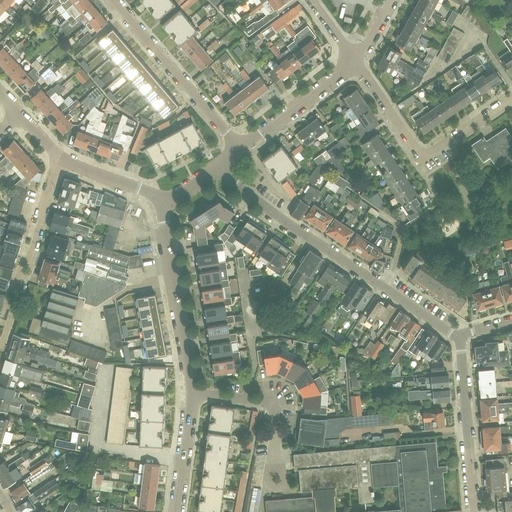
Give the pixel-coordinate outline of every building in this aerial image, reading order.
[(9,5),(13,0),(0,0),(0,3),(6,9),(11,13),(17,19),(20,16),(14,10),(14,9),(9,5)] [(48,2),(45,0),(37,0),(31,7),(37,14),(48,2)] [(66,9),(76,0),(58,0),(54,4),(48,9),(51,12),(61,4),(66,9)] [(67,19),(60,25),(62,28),(69,22),(92,3),(88,0),(76,0),(66,9),(71,15),(67,19)] [(141,0),(158,19),(175,4),(171,0),(141,0)] [(187,0),(181,5),(185,10),(197,0),(187,0)] [(279,14),(276,9),(287,2),(285,0),(265,0),(263,2),(265,5),(270,12),(259,20),(254,22),(244,29),(249,35),(279,14)] [(437,0),(419,0),(417,5),(431,12),(433,14),(432,15),(441,20),(442,18),(443,16),(435,12),(436,11),(435,9),(433,8),(437,0)] [(475,0),(471,6),(476,10),(481,3),(476,0),(475,0)] [(92,3),(69,22),(72,26),(78,21),(85,15),(89,21),(99,12),(92,3)] [(424,25),(431,12),(417,5),(410,17),(424,25)] [(467,5),(461,16),(466,19),(472,9),(470,7),(467,5)] [(281,17),(286,24),(288,22),(296,17),(299,14),(294,7),(290,9),(281,17)] [(472,9),(466,19),(471,22),(477,12),(472,9)] [(180,45),(192,35),(198,30),(180,10),(162,25),(180,45)] [(229,13),(237,23),(241,19),(233,10),(229,13)] [(458,13),(453,10),(447,21),(452,24),(458,13)] [(89,21),(86,24),(91,30),(94,27),(97,30),(107,22),(99,12),(89,21)] [(477,12),(471,22),(475,25),(482,15),(477,12)] [(17,19),(11,13),(10,14),(6,18),(13,24),(17,19)] [(482,15),(475,25),(480,29),(487,18),(482,15)] [(417,37),(424,25),(410,17),(403,29),(417,37)] [(208,18),(199,26),(202,29),(211,21),(208,18)] [(487,18),(480,29),(485,32),(492,22),(487,18)] [(492,22),(485,32),(490,35),(497,25),(492,22)] [(271,24),(261,31),(267,39),(277,32),(271,24)] [(113,27),(97,41),(99,43),(100,43),(105,49),(120,36),(117,33),(118,33),(113,27)] [(296,37),(294,38),(296,41),(297,42),(299,41),(311,57),(321,49),(318,45),(315,41),(313,39),(317,37),(310,28),(298,36),(296,33),(294,35),(296,37)] [(454,28),(451,33),(462,39),(465,34),(454,28)] [(419,38),(417,37),(403,29),(396,41),(410,49),(414,42),(416,44),(418,40),(427,45),(429,40),(421,36),(419,38)] [(47,30),(42,34),(47,39),(51,36),(52,35),(48,31),(47,30)] [(83,45),(92,37),(88,32),(79,40),(83,45)] [(262,37),(258,33),(250,39),(253,44),(262,37)] [(451,33),(448,38),(459,44),(462,39),(451,33)] [(187,53),(199,43),(192,35),(180,45),(187,53)] [(120,36),(105,49),(112,56),(126,44),(120,36)] [(0,63),(1,65),(23,45),(28,41),(25,38),(15,47),(13,45),(10,48),(6,44),(7,44),(3,40),(0,42),(0,63)] [(448,38),(445,43),(456,49),(459,44),(448,38)] [(217,39),(207,47),(210,51),(220,43),(217,39)] [(301,64),(311,57),(299,41),(297,42),(296,41),(288,47),(289,48),(293,53),(301,64)] [(194,62),(206,51),(199,43),(187,53),(194,62)] [(445,43),(442,48),(448,51),(453,54),(456,49),(445,43)] [(126,44),(112,56),(118,64),(133,52),(126,44)] [(21,53),(26,48),(23,45),(1,65),(9,73),(19,64),(15,59),(21,53)] [(238,45),(233,50),(237,55),(243,51),(238,45)] [(415,67),(398,58),(401,53),(389,46),(384,56),(399,65),(398,67),(402,69),(404,65),(408,67),(407,69),(412,72),(422,77),(427,70),(417,64),(415,67)] [(301,64),(293,53),(289,48),(278,56),(278,57),(280,55),(292,71),(301,64)] [(441,51),(437,57),(443,60),(448,51),(442,48),(441,51)] [(206,51),(194,62),(201,70),(213,59),(206,51)] [(448,51),(443,60),(448,63),(453,54),(448,51)] [(133,52),(118,64),(125,72),(139,59),(133,52)] [(473,64),(473,65),(474,64),(476,67),(480,65),(482,68),(480,70),(491,86),(501,80),(493,68),(488,72),(475,53),(471,56),(475,63),(473,64)] [(510,74),(511,72),(511,54),(502,62),(510,74)] [(282,79),(292,71),(280,55),(278,57),(278,56),(275,58),(279,64),(274,68),(282,79)] [(393,68),(404,74),(407,69),(408,67),(404,65),(402,69),(398,67),(399,65),(384,56),(378,67),(390,73),(393,68)] [(471,66),(473,64),(475,63),(471,56),(466,59),(471,66)] [(430,64),(419,58),(417,63),(427,69),(430,64)] [(139,59),(125,72),(131,79),(146,67),(139,59)] [(42,66),(39,62),(33,67),(37,71),(42,66)] [(17,82),(27,73),(19,64),(9,73),(17,82)] [(456,65),(451,69),(456,75),(454,77),(456,80),(460,78),(463,81),(461,83),(472,99),(482,93),(470,76),(466,79),(463,76),(456,65)] [(478,71),(470,76),(482,93),(491,86),(480,70),(482,68),(480,65),(476,67),(476,68),(478,71)] [(53,71),(49,66),(40,74),(44,79),(53,71)] [(146,67),(131,79),(138,87),(153,74),(146,67)] [(215,73),(210,68),(204,73),(209,78),(215,73)] [(82,84),(82,83),(89,78),(81,69),(74,75),(82,84)] [(451,69),(446,72),(451,79),(454,77),(456,75),(451,69)] [(53,71),(44,79),(49,84),(58,76),(53,71)] [(407,80),(406,82),(411,89),(419,84),(423,78),(422,77),(412,72),(408,79),(407,80)] [(36,82),(27,73),(17,82),(21,86),(19,87),(24,93),(36,82)] [(153,74),(138,87),(145,95),(159,82),(153,74)] [(251,82),(260,95),(269,88),(259,75),(251,82)] [(89,78),(82,83),(88,90),(94,84),(89,78)] [(451,90),(454,94),(462,106),(472,99),(461,83),(463,81),(460,78),(456,80),(459,84),(451,90)] [(159,82),(145,95),(151,102),(166,90),(159,82)] [(252,101),(260,95),(251,82),(242,89),(252,101)] [(39,106),(61,87),(58,84),(53,88),(52,87),(45,93),(41,88),(31,97),(39,106)] [(47,115),(57,106),(53,101),(59,95),(64,90),(61,87),(39,106),(47,115)] [(96,87),(88,95),(91,99),(96,104),(104,95),(96,87)] [(243,108),(252,101),(242,89),(233,95),(243,108)] [(351,107),(363,98),(357,89),(345,97),(351,107)] [(166,90),(151,102),(158,110),(172,97),(166,90)] [(442,96),(444,94),(441,91),(437,93),(440,97),(437,99),(440,103),(435,107),(443,119),(453,112),(445,100),(442,96)] [(454,94),(449,97),(446,93),(444,95),(444,94),(442,96),(445,100),(453,112),(462,106),(454,94)] [(416,99),(413,94),(403,101),(406,106),(416,99)] [(234,115),(243,108),(233,95),(225,102),(234,115)] [(172,97),(158,110),(160,113),(160,114),(164,119),(180,106),(178,103),(178,104),(172,97)] [(353,119),(370,108),(363,98),(351,107),(346,110),(353,119)] [(55,124),(75,106),(80,102),(77,99),(69,106),(68,105),(64,100),(57,106),(47,115),(55,124)] [(434,125),(426,113),(422,108),(424,107),(422,103),(418,106),(420,109),(418,111),(421,116),(416,120),(424,132),(434,125)] [(73,124),(69,120),(80,111),(75,106),(55,124),(63,133),(73,124)] [(95,118),(98,111),(94,107),(93,108),(85,116),(90,120),(89,124),(87,123),(84,133),(78,130),(73,143),(84,147),(95,118)] [(434,125),(443,119),(435,107),(426,113),(434,125)] [(375,126),(372,121),(376,118),(370,108),(353,119),(359,129),(357,131),(361,136),(366,133),(375,126)] [(103,133),(98,131),(104,113),(98,111),(95,118),(84,147),(96,151),(103,133)] [(119,141),(128,118),(122,114),(107,155),(118,160),(122,149),(127,151),(132,136),(127,135),(124,143),(119,141)] [(128,118),(125,125),(132,128),(135,122),(128,118)] [(308,125),(316,136),(326,129),(317,118),(308,125)] [(181,128),(192,149),(204,142),(193,122),(181,128)] [(107,155),(118,126),(119,124),(114,123),(110,135),(103,133),(96,151),(107,155)] [(307,144),(316,136),(308,125),(298,132),(307,144)] [(142,126),(131,152),(137,154),(148,128),(142,126)] [(180,155),(192,149),(181,128),(169,135),(180,155)] [(483,138),(473,145),(483,161),(490,156),(493,159),(492,160),(498,168),(507,162),(506,161),(511,157),(511,139),(510,136),(511,136),(505,129),(497,134),(498,136),(487,143),(483,138)] [(384,144),(377,134),(370,139),(366,133),(361,136),(361,137),(355,141),(359,146),(362,144),(369,154),(384,144)] [(169,161),(180,155),(169,135),(158,141),(169,161)] [(301,144),(296,138),(292,140),(297,147),(301,144)] [(0,170),(5,165),(11,160),(23,149),(14,140),(3,150),(7,155),(0,161),(0,170)] [(157,167),(169,161),(158,141),(146,147),(157,167)] [(332,157),(335,154),(345,147),(340,141),(327,151),(332,157)] [(369,168),(375,164),(390,154),(384,144),(369,154),(372,159),(365,163),(369,168)] [(281,145),(263,159),(279,181),(298,167),(281,145)] [(295,157),(304,149),(302,145),(292,153),(295,157)] [(12,160),(0,170),(3,174),(8,169),(9,170),(15,164),(20,169),(31,159),(23,149),(12,160)] [(332,157),(327,151),(327,150),(322,153),(327,160),(332,157)] [(332,157),(327,160),(315,168),(307,180),(315,185),(326,169),(330,171),(332,167),(338,175),(346,169),(345,169),(335,154),(332,157)] [(382,174),(397,164),(390,154),(375,164),(382,174)] [(14,184),(11,191),(14,192),(26,195),(28,189),(28,188),(25,188),(26,185),(32,180),(30,178),(40,169),(31,159),(20,169),(26,175),(21,180),(20,178),(14,184)] [(389,184),(404,174),(397,164),(382,174),(389,184)] [(347,181),(349,182),(349,181),(354,178),(351,173),(350,171),(343,175),(345,178),(347,181)] [(396,194),(411,184),(404,174),(389,184),(396,194)] [(490,186),(492,185),(484,174),(483,175),(480,177),(487,188),(490,186)] [(347,186),(349,182),(342,177),(340,181),(347,186)] [(96,204),(99,193),(90,190),(89,193),(79,190),(81,183),(65,179),(62,190),(87,198),(91,199),(90,202),(91,202),(96,204)] [(329,179),(325,185),(335,192),(339,186),(329,179)] [(287,181),(282,185),(292,198),(297,194),(287,181)] [(349,182),(347,186),(353,190),(356,187),(349,182)] [(402,204),(418,194),(411,184),(396,194),(402,204)] [(311,207),(321,191),(313,186),(307,195),(306,194),(302,200),(299,198),(290,212),(301,219),(310,206),(311,207)] [(91,199),(87,198),(62,190),(58,202),(74,207),(76,200),(90,205),(91,202),(90,202),(91,199)] [(24,201),(26,195),(14,192),(13,198),(24,201)] [(129,256),(114,251),(126,211),(129,202),(105,192),(104,194),(101,206),(97,220),(109,224),(102,248),(91,244),(85,264),(83,270),(86,271),(78,296),(79,296),(86,298),(85,302),(96,305),(126,286),(129,277),(126,276),(128,269),(144,267),(141,254),(129,256)] [(368,200),(371,197),(363,192),(361,195),(368,200)] [(101,206),(104,194),(99,193),(96,204),(101,206)] [(355,208),(357,204),(361,200),(350,193),(345,201),(355,208)] [(409,215),(407,216),(410,221),(423,212),(419,207),(424,204),(418,194),(402,204),(409,215)] [(371,197),(368,200),(375,205),(377,201),(371,197)] [(22,207),(24,201),(13,198),(11,203),(22,207)] [(315,223),(329,202),(325,199),(319,208),(314,205),(306,217),(307,218),(307,219),(309,221),(311,220),(315,223)] [(205,210),(212,220),(218,216),(228,222),(234,212),(225,206),(224,206),(220,200),(205,210)] [(361,200),(357,204),(364,209),(367,204),(361,200)] [(329,202),(315,223),(319,226),(319,227),(321,229),(323,228),(324,229),(332,216),(327,213),(333,204),(329,202)] [(21,212),(22,207),(11,203),(9,209),(21,212)] [(390,215),(392,211),(385,206),(383,210),(390,215)] [(378,211),(372,207),(369,211),(375,215),(378,211)] [(19,218),(21,212),(9,209),(8,214),(19,218)] [(205,224),(212,220),(205,210),(190,219),(194,225),(193,226),(195,237),(207,235),(205,224)] [(348,227),(354,218),(358,212),(354,210),(352,213),(336,237),(340,240),(340,241),(342,243),(344,243),(345,243),(353,231),(348,227)] [(75,217),(70,216),(55,211),(53,220),(89,231),(90,226),(74,222),(75,217)] [(336,237),(352,213),(347,211),(340,222),(335,219),(327,231),(328,232),(328,233),(330,235),(332,234),(336,237)] [(392,211),(390,215),(396,219),(399,216),(392,211)] [(378,219),(374,216),(369,223),(367,226),(371,229),(378,219)] [(27,222),(23,221),(11,218),(10,223),(1,220),(0,221),(0,225),(24,233),(27,222)] [(384,222),(379,218),(376,223),(381,226),(384,222)] [(87,236),(89,231),(53,220),(50,229),(70,235),(71,231),(87,236)] [(225,232),(220,235),(224,243),(227,239),(233,244),(237,238),(246,244),(258,225),(250,220),(249,222),(247,221),(240,231),(235,228),(229,235),(225,232)] [(384,251),(387,238),(391,239),(394,227),(388,223),(380,235),(373,244),(365,257),(366,257),(365,259),(371,263),(370,266),(377,271),(383,269),(386,260),(382,259),(384,251)] [(20,243),(24,233),(0,225),(0,231),(7,233),(5,238),(20,243)] [(258,225),(246,244),(256,250),(267,234),(265,232),(266,231),(258,225)] [(357,252),(371,229),(368,227),(362,236),(357,233),(348,246),(357,252)] [(369,241),(375,232),(371,229),(357,252),(365,257),(373,244),(369,241)] [(52,236),(51,240),(52,240),(51,245),(68,250),(71,240),(54,235),(53,237),(52,236)] [(270,260),(282,242),(274,236),(273,238),(271,237),(260,253),(270,260)] [(0,250),(17,255),(20,245),(4,240),(3,246),(0,244),(0,250)] [(503,243),(505,249),(511,247),(511,245),(511,241),(503,243)] [(266,266),(275,272),(282,276),(289,264),(284,260),(291,250),(289,248),(290,247),(282,242),(270,260),(266,266)] [(198,256),(196,256),(197,263),(199,263),(199,265),(212,263),(219,262),(217,251),(224,250),(223,243),(209,245),(210,252),(197,253),(198,256)] [(50,244),(47,252),(49,252),(48,255),(65,260),(67,256),(69,255),(70,253),(70,251),(68,250),(51,245),(50,244)] [(470,247),(469,247),(469,248),(470,253),(470,254),(470,255),(477,253),(477,252),(475,246),(470,247)] [(298,280),(315,254),(307,249),(296,266),(299,269),(290,283),(295,286),(298,280)] [(0,261),(13,266),(17,255),(0,250),(0,261)] [(424,264),(429,257),(419,250),(415,255),(413,254),(403,269),(412,276),(411,277),(422,285),(432,269),(424,264)] [(295,296),(303,284),(309,275),(312,277),(324,260),(315,254),(298,280),(295,286),(290,292),(295,296)] [(42,269),(69,277),(70,272),(58,268),(59,263),(45,259),(42,269)] [(83,270),(85,264),(75,260),(73,266),(83,270)] [(200,274),(198,274),(199,281),(201,281),(202,283),(214,281),(219,280),(222,280),(220,269),(227,268),(226,261),(219,262),(212,263),(213,269),(200,271),(200,274)] [(511,273),(511,272),(509,261),(503,263),(509,284),(502,286),(507,301),(507,302),(511,300),(511,273)] [(13,268),(8,266),(0,263),(0,275),(10,278),(13,268)] [(321,300),(341,271),(330,264),(318,282),(325,287),(318,298),(321,300)] [(67,282),(69,277),(42,269),(39,279),(54,283),(55,279),(67,282)] [(431,291),(442,276),(432,269),(422,285),(431,291)] [(325,303),(329,296),(335,287),(342,292),(351,278),(341,271),(321,300),(325,303)] [(491,289),(489,280),(486,273),(482,274),(484,280),(483,280),(490,305),(494,304),(495,306),(502,303),(502,302),(503,302),(498,287),(491,289)] [(0,286),(7,289),(10,278),(0,275),(0,286)] [(441,298),(451,282),(442,276),(431,291),(441,298)] [(204,299),(204,301),(217,299),(224,298),(231,297),(228,279),(222,280),(219,280),(214,281),(215,287),(203,289),(203,292),(201,292),(202,299),(204,299)] [(490,305),(483,280),(478,282),(479,287),(472,289),(478,309),(478,308),(479,310),(486,308),(486,307),(490,305)] [(450,304),(460,288),(451,282),(441,298),(450,304)] [(373,292),(361,285),(359,288),(354,285),(341,304),(348,308),(352,307),(354,304),(361,309),(373,292)] [(79,289),(70,286),(68,292),(77,295),(79,289)] [(78,296),(53,288),(43,320),(33,317),(29,331),(69,343),(73,332),(68,330),(76,305),(76,306),(79,296),(78,296)] [(460,294),(463,290),(460,288),(450,304),(459,310),(466,298),(460,294)] [(152,293),(136,297),(136,300),(137,300),(139,308),(158,304),(157,301),(157,300),(158,300),(157,299),(156,293),(152,293)] [(227,316),(225,305),(232,304),(231,297),(224,298),(217,299),(218,305),(205,307),(206,310),(204,310),(205,317),(207,317),(207,319),(220,317),(227,316)] [(386,304),(377,298),(367,313),(370,315),(366,321),(372,325),(377,317),(386,304)] [(311,316),(319,303),(314,300),(306,312),(311,316)] [(377,317),(386,323),(396,308),(387,302),(386,304),(377,317)] [(319,303),(311,316),(301,331),(304,333),(323,306),(319,303)] [(158,304),(139,308),(141,318),(159,314),(159,310),(158,308),(158,304)] [(105,309),(113,351),(124,349),(123,346),(116,307),(105,309)] [(280,308),(276,314),(282,318),(286,312),(280,308)] [(409,318),(410,318),(399,310),(390,324),(391,325),(390,329),(400,330),(401,331),(409,318)] [(159,314),(141,318),(142,328),(161,324),(161,320),(159,314)] [(232,325),(232,322),(235,322),(234,315),(227,316),(220,317),(221,323),(208,325),(208,328),(206,328),(207,335),(209,335),(210,337),(222,335),(230,334),(228,327),(231,326),(232,325)] [(401,331),(398,334),(407,340),(406,342),(404,341),(400,347),(406,352),(407,349),(416,337),(413,335),(420,326),(409,318),(401,331)] [(161,324),(142,328),(144,338),(163,334),(162,327),(161,324)] [(427,353),(437,338),(438,336),(428,329),(421,340),(416,337),(407,349),(415,354),(418,353),(421,349),(427,353)] [(232,352),(231,341),(238,340),(236,333),(230,334),(222,335),(223,341),(211,343),(211,346),(209,346),(210,353),(212,353),(212,355),(225,353),(232,352)] [(30,339),(13,334),(10,346),(36,354),(41,355),(43,351),(39,350),(39,349),(28,346),(30,339)] [(163,334),(144,338),(146,348),(165,344),(163,334)] [(437,338),(427,353),(433,357),(432,359),(432,363),(431,363),(432,371),(444,370),(443,362),(438,362),(437,358),(447,344),(437,338)] [(476,347),(476,350),(475,350),(475,351),(474,352),(474,353),(474,354),(474,355),(474,356),(475,356),(475,357),(476,357),(476,358),(477,358),(477,361),(492,359),(493,367),(509,365),(508,357),(503,358),(503,351),(498,352),(497,342),(496,342),(496,341),(495,341),(494,340),(493,340),(492,339),(491,339),(491,340),(490,340),(489,340),(488,341),(488,342),(488,343),(487,343),(487,346),(476,347)] [(86,357),(98,361),(103,363),(107,353),(73,340),(69,351),(86,357)] [(294,340),(293,345),(307,348),(308,343),(294,340)] [(378,340),(374,345),(368,355),(373,358),(383,343),(378,340)] [(368,355),(374,345),(369,341),(363,349),(358,347),(357,352),(368,355)] [(165,344),(146,348),(147,354),(147,355),(147,358),(164,355),(168,354),(167,347),(166,348),(166,347),(165,344)] [(10,346),(7,357),(23,362),(25,355),(35,358),(36,354),(10,346)] [(280,354),(265,356),(264,349),(257,350),(259,365),(266,364),(267,373),(277,372),(280,354)] [(225,353),(226,359),(213,361),(214,364),(212,364),(213,371),(215,371),(215,373),(235,370),(234,364),(241,363),(239,351),(232,352),(225,353)] [(285,376),(293,360),(280,354),(277,372),(285,376)] [(49,358),(41,355),(40,360),(53,364),(55,359),(49,358)] [(2,371),(29,378),(30,374),(20,371),(22,364),(6,359),(2,371)] [(294,380),(306,366),(293,360),(285,376),(294,380)] [(143,379),(166,380),(166,367),(143,365),(143,379)] [(116,366),(115,373),(132,375),(132,368),(116,366)] [(314,379),(313,379),(306,366),(294,380),(299,388),(314,379)] [(479,383),(496,382),(495,369),(479,371),(478,373),(477,374),(478,376),(479,377),(479,383)] [(83,376),(94,380),(97,374),(85,370),(83,376)] [(27,383),(29,378),(2,371),(0,378),(0,382),(15,387),(17,380),(27,383)] [(115,373),(114,380),(131,382),(132,375),(115,373)] [(417,384),(420,384),(433,383),(433,387),(449,386),(449,385),(450,383),(450,379),(449,378),(448,373),(432,374),(432,376),(416,378),(417,384)] [(304,396),(328,390),(320,375),(313,379),(314,379),(299,388),(304,396)] [(413,383),(413,375),(404,376),(405,384),(413,383)] [(165,393),(166,380),(143,379),(142,392),(165,393)] [(114,380),(114,387),(130,389),(131,382),(114,380)] [(81,394),(92,397),(96,386),(84,382),(81,394)] [(481,396),(495,395),(497,395),(496,382),(479,383),(480,389),(479,391),(479,393),(480,394),(481,396)] [(0,396),(21,403),(23,404),(22,407),(34,411),(36,405),(28,402),(25,398),(18,396),(20,392),(14,391),(15,388),(0,383),(0,396)] [(31,386),(29,391),(40,395),(42,389),(31,386)] [(114,387),(113,394),(129,396),(130,389),(114,387)] [(419,398),(423,397),(434,396),(435,402),(450,400),(450,399),(451,398),(451,394),(450,393),(449,388),(419,390),(419,389),(409,390),(409,398),(419,397),(419,398)] [(327,414),(327,407),(328,390),(304,396),(303,406),(312,406),(312,413),(327,414)] [(165,407),(165,393),(142,392),(141,405),(165,407)] [(113,394),(112,401),(128,403),(129,396),(113,394)] [(0,409),(8,411),(9,406),(19,409),(21,403),(0,396),(0,409)] [(511,406),(511,401),(497,403),(497,397),(481,399),(481,401),(480,402),(480,404),(481,405),(482,409),(509,407),(511,406)] [(79,399),(77,405),(81,406),(89,408),(90,402),(79,399)] [(112,401),(111,408),(127,410),(128,403),(112,401)] [(164,420),(165,407),(141,405),(141,419),(164,420)] [(235,408),(212,405),(210,418),(233,421),(235,408)] [(81,406),(78,419),(90,421),(92,410),(89,408),(81,406)] [(509,412),(509,407),(482,409),(482,413),(481,414),(481,417),(482,418),(482,420),(497,419),(496,413),(509,412)] [(111,408),(110,414),(126,416),(127,410),(111,408)] [(426,427),(431,427),(444,425),(444,424),(445,424),(445,418),(444,418),(443,411),(439,411),(439,408),(424,409),(426,427)] [(246,448),(251,448),(258,411),(253,410),(246,448)] [(298,442),(324,445),(340,444),(339,432),(345,428),(408,422),(407,411),(317,419),(301,417),(298,442)] [(110,414),(109,421),(125,423),(126,416),(110,414)] [(0,416),(0,428),(1,429),(5,431),(6,431),(7,424),(9,420),(0,416)] [(231,434),(233,421),(210,418),(208,431),(231,434)] [(163,433),(164,420),(141,419),(140,432),(163,433)] [(91,422),(79,420),(77,429),(89,431),(91,422)] [(109,421),(108,428),(124,430),(125,423),(109,421)] [(483,427),(483,430),(481,430),(480,431),(481,439),(500,437),(508,436),(507,426),(499,426),(483,427)] [(5,431),(1,429),(0,428),(0,441),(2,442),(8,444),(10,444),(13,433),(6,431),(5,431)] [(108,428),(107,435),(124,437),(124,430),(108,428)] [(230,447),(231,434),(208,431),(207,444),(230,447)] [(384,440),(401,438),(400,431),(384,432),(384,440)] [(163,446),(163,433),(140,432),(140,445),(163,446)] [(57,440),(55,446),(68,449),(76,450),(87,451),(89,435),(79,433),(77,443),(71,443),(69,442),(57,440)] [(107,435),(107,442),(123,444),(124,437),(107,435)] [(499,452),(511,451),(510,442),(501,443),(500,437),(481,439),(482,446),(483,447),(485,447),(485,449),(498,448),(499,452)] [(295,464),(299,463),(301,491),(313,490),(313,497),(266,501),(266,511),(461,511),(462,508),(446,509),(442,465),(438,466),(436,441),(294,454),(295,464)] [(228,460),(230,447),(207,444),(205,457),(228,460)] [(0,475),(20,463),(30,457),(28,454),(25,456),(24,454),(8,465),(5,460),(0,463),(0,475)] [(226,473),(228,460),(205,457),(203,471),(226,473)] [(41,469),(48,464),(44,458),(28,468),(32,474),(41,469)] [(485,459),(488,490),(496,490),(497,511),(511,511),(511,493),(507,494),(504,458),(485,459)] [(20,463),(0,475),(0,481),(0,482),(3,487),(17,478),(14,474),(24,467),(20,463)] [(143,474),(159,476),(160,465),(145,463),(143,474)] [(32,474),(30,476),(17,484),(17,485),(10,490),(13,495),(13,496),(14,499),(16,499),(17,501),(30,492),(25,484),(29,483),(33,481),(44,473),(41,469),(32,474)] [(239,511),(247,471),(242,470),(234,511),(239,511)] [(224,487),(226,473),(203,471),(201,484),(224,487)] [(157,487),(159,476),(143,474),(142,484),(157,487)] [(26,511),(35,506),(32,502),(58,485),(54,479),(14,504),(19,511),(26,511)] [(156,497),(157,487),(142,484),(140,495),(156,497)] [(223,500),(224,487),(201,484),(200,497),(223,500)] [(155,508),(156,497),(140,495),(139,506),(155,508)] [(212,511),(221,511),(223,500),(200,497),(198,510),(212,511)] [(64,511),(65,511),(75,511),(79,505),(70,500),(64,511)]
